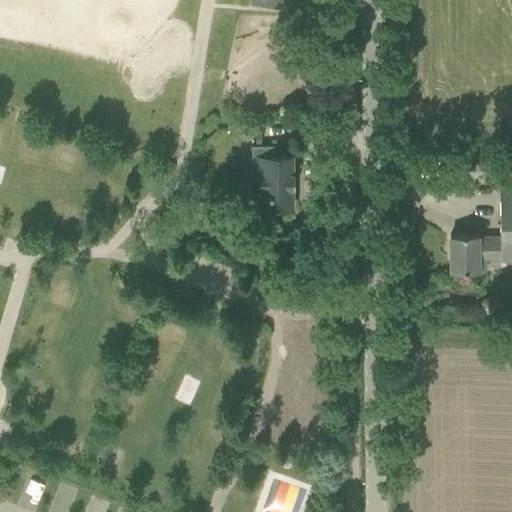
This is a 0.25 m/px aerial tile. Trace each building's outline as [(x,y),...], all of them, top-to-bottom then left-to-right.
[(169,41),(142,64),(153,77),(180,54),(169,41)] [(0,154),(1,155),(11,122),(0,118),(0,154)] [(22,128),(17,151),(36,155),(41,133),(22,128)] [(50,166),(72,171),(81,141),(58,135),(50,166)] [(291,156),(273,156),(273,145),(251,146),(251,167),(260,167),(261,196),(251,196),(251,218),(274,217),(274,207),(292,206),(292,187),(293,187),(293,173),(292,173),(291,156)] [(91,206),(112,214),(122,185),(102,177),(91,206)] [(499,261),(511,260),(511,183),(499,184),(499,241),(477,242),(477,234),(449,235),(450,271),(477,271),(477,258),(499,258),(499,261)] [(50,222),(81,225),(83,204),(52,201),(50,222)] [(252,263),(252,243),(235,243),(235,263),(252,263)] [(158,319),(151,334),(167,341),(174,327),(158,319)] [(145,345),(139,361),(165,371),(171,354),(145,345)] [(93,460),(119,470),(127,450),(101,440),(93,460)] [(207,476),(215,451),(188,442),(180,467),(207,476)]
